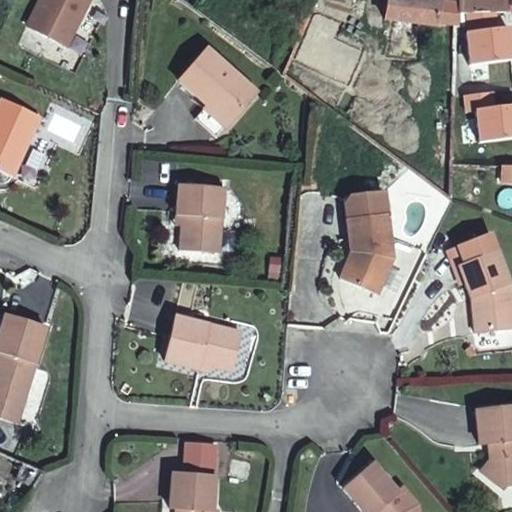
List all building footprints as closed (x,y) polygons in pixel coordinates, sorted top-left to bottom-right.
[(38,0),(24,28),(63,48),(86,0),(38,0)] [(295,0),(290,11),(306,18),(314,0),(295,0)] [(456,5),(408,0),(386,0),(384,19),(455,29),(460,29),(457,16),(459,16),(459,5),(456,5)] [(178,82),(205,105),(228,125),(254,93),(205,50),(178,82)] [(17,160),(22,149),(27,151),(41,119),(37,117),(2,101),(0,104),(0,172),(10,177),(13,178),(19,165),(17,160)] [(228,125),(205,105),(195,118),(218,137),(228,125)] [(498,185),(511,185),(511,166),(499,166),(498,185)] [(184,217),(183,226),(181,251),(220,254),(224,189),(178,186),(175,217),(184,217)] [(345,204),(348,226),(352,256),(340,287),(378,302),(393,263),(387,220),(384,199),(345,204)] [(175,226),(183,226),(184,217),(175,217),(175,226)] [(475,304),(476,317),(473,317),(475,338),(511,332),(511,303),(510,286),(497,255),(491,238),(452,254),(459,271),(471,304),(475,304)] [(3,318),(0,329),(0,403),(22,410),(34,368),(45,331),(3,318)] [(162,362),(195,370),(197,362),(208,365),(230,370),(239,333),(173,318),(162,362)] [(197,362),(195,370),(196,370),(206,373),(208,365),(197,362)] [(22,410),(0,403),(0,423),(16,428),(22,410)] [(491,446),(493,460),(481,476),(503,493),(507,489),(511,487),(511,409),(475,415),(479,448),(491,446)] [(374,468),(345,492),(361,511),(418,511),(419,511),(418,511),(402,491),(397,496),(374,468)] [(214,511),(217,482),(174,478),(171,511),(172,511),(214,511)]
